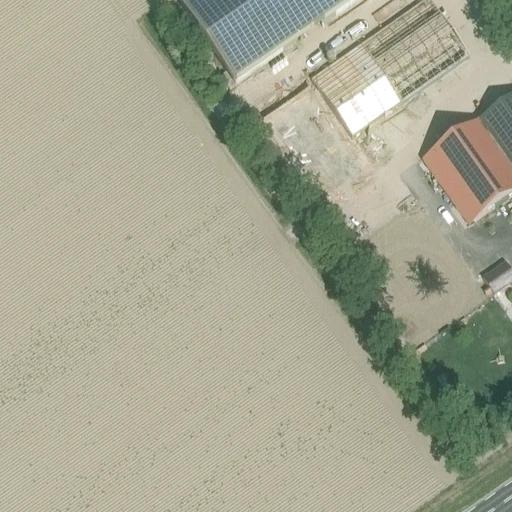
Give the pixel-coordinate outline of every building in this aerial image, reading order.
[(189,0),(180,6),(235,86),(360,0),(189,0)] [(311,83),(351,142),(468,60),(427,2),(360,48),(360,49),(311,83)] [(365,147),(355,154),(307,85),(258,119),(320,208),(378,168),(377,166),(389,158),(378,142),(367,150),(365,147)] [(511,100),(479,124),(423,163),(468,228),(511,197),(511,100)] [(493,298),(511,286),(511,278),(504,265),(483,280),(493,298)]
